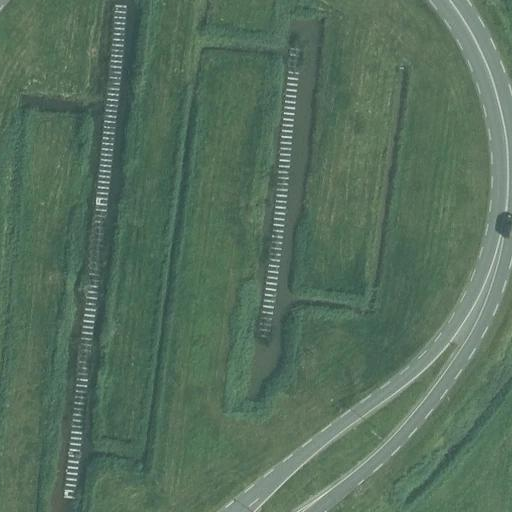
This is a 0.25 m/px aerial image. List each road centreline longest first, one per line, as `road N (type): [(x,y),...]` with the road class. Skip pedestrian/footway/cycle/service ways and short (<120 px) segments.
road 1 (tertiary): [(488,285),(407,375),(236,511)]
road 2 (tertiary): [(450,0),(484,57),(505,128),(508,186),(488,285)]
road 3 (tertiary): [(313,511),(387,450),(455,370),(482,322),(488,285)]
